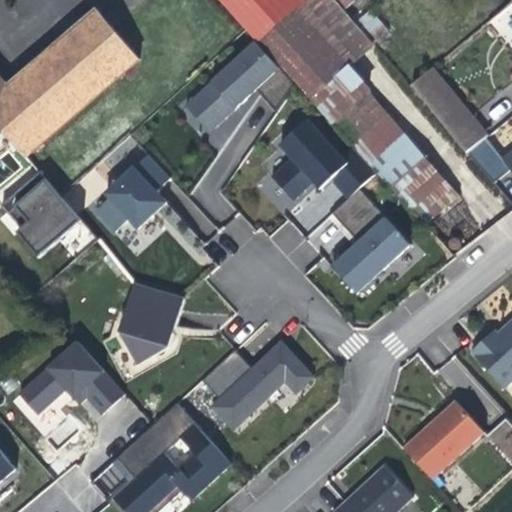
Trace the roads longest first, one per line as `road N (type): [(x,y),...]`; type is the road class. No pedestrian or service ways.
road 1 (residential): [(258,511),(335,440),(360,400),(369,363)]
road 2 (residential): [(369,363),(401,327),(511,239)]
road 3 (residential): [(369,363),(296,292),(257,279)]
